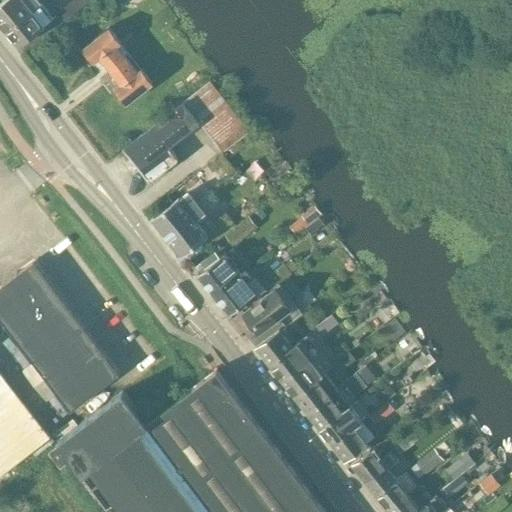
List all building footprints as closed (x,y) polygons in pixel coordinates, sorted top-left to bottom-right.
[(4,0),(0,4),(0,26),(6,33),(41,4),(38,0),(33,0),(27,5),(22,0),(4,0)] [(41,4),(6,33),(16,46),(52,16),(41,4)] [(55,13),(61,21),(73,12),(68,4),(55,13)] [(88,64),(99,79),(128,57),(118,44),(121,42),(109,26),(82,47),(92,61),(88,64)] [(140,66),(140,67),(137,69),(128,57),(99,79),(110,93),(115,90),(125,103),(152,82),(140,66)] [(122,149),(148,182),(178,158),(169,146),(199,123),(222,152),(249,130),(209,79),(122,149)] [(223,153),(215,159),(225,172),(233,166),(223,153)] [(178,197),(177,198),(152,218),(180,254),(206,234),(212,241),(234,223),(225,212),(214,221),(215,223),(214,224),(204,213),(201,215),(184,193),(179,198),(178,197)] [(234,246),(258,226),(248,215),(224,235),(234,246)] [(290,225),(296,233),(308,223),(302,215),(290,225)] [(195,274),(209,291),(218,284),(223,290),(232,283),(235,286),(239,283),(250,275),(245,268),(241,271),(225,251),(195,274)] [(0,283),(0,316),(70,409),(119,371),(33,259),(0,283)] [(268,289),(291,271),(284,262),(261,280),(268,289)] [(248,279),(251,276),(250,275),(239,283),(235,286),(232,283),(223,290),(218,284),(209,291),(228,314),(250,296),(252,299),(260,293),(248,279)] [(295,304),(279,283),(242,313),(258,333),(295,304)] [(314,325),(321,334),(332,325),(326,317),(314,325)] [(279,328),(255,347),(268,364),(292,344),(296,340),(284,326),(280,329),(279,328)] [(292,344),(268,364),(280,379),(304,361),(304,360),(310,354),(299,340),(293,345),(292,344)] [(336,362),(349,351),(342,342),(330,351),(337,361),(336,362)] [(349,351),(336,362),(342,370),(356,359),(349,351)] [(304,361),(280,379),(293,396),(317,377),(304,361)] [(326,511),(216,368),(147,421),(122,389),(57,439),(112,511),(326,511)] [(0,372),(0,469),(48,432),(0,372)] [(317,377),(293,396),(306,411),(336,387),(324,372),(318,377),(317,377)] [(366,378),(351,389),(357,397),(372,386),(366,378)] [(389,385),(375,396),(381,403),(395,392),(389,385)] [(336,387),(306,411),(318,428),(343,409),(342,408),(348,403),(336,387)] [(369,416),(376,425),(388,415),(382,407),(369,416)] [(343,409),(318,428),(331,444),(363,419),(359,414),(352,420),(343,409)] [(363,419),(331,444),(344,460),(368,441),(368,440),(366,438),(369,436),(360,424),(357,427),(355,425),(363,419)] [(392,443),(400,453),(413,443),(404,433),(392,443)] [(351,464),(365,481),(386,465),(388,468),(397,460),(390,451),(380,459),(371,447),(351,464)] [(416,462),(410,467),(409,468),(417,478),(424,473),(425,473),(443,458),(433,447),(415,462),(416,462)] [(445,470),(453,480),(461,473),(469,467),(465,462),(471,456),(468,452),(445,470)] [(386,465),(365,481),(375,495),(402,473),(399,470),(393,475),(388,468),(386,465)] [(402,473),(375,495),(387,509),(407,493),(413,488),(416,485),(406,472),(403,474),(402,473)] [(453,480),(442,489),(447,495),(466,480),(461,473),(453,480)] [(498,483),(491,473),(479,482),(487,492),(498,483)] [(407,493),(387,509),(389,511),(411,511),(418,507),(407,493)] [(418,507),(412,511),(440,511),(447,507),(436,493),(418,507)]
